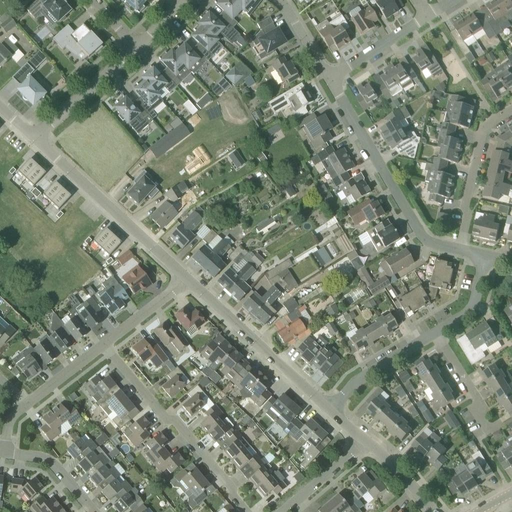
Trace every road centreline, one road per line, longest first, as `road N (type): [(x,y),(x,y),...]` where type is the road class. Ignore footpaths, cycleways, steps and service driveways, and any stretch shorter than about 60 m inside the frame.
road 1 (residential): [(239,511),(220,473),(178,426),(160,420),(102,342)]
road 2 (residential): [(328,81),(423,239),(456,250)]
road 3 (residential): [(187,280),(36,139)]
road 4 (residential): [(330,415),(187,280)]
road 5 (residential): [(456,250),(481,132),(511,109)]
road 6 (residential): [(36,139),(136,46)]
road 7 (residential): [(330,415),(351,386),(432,334)]
road 8 (residential): [(497,424),(486,427),(432,334)]
